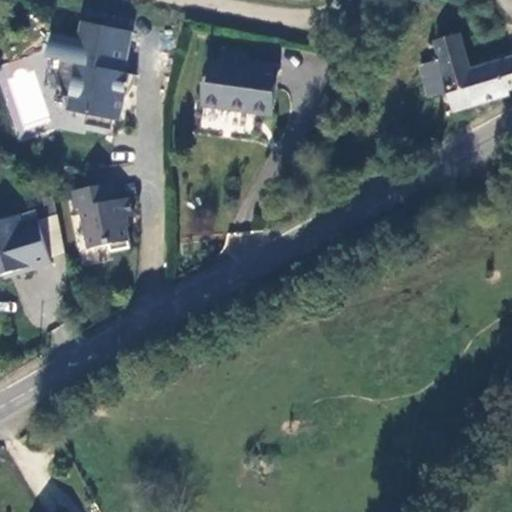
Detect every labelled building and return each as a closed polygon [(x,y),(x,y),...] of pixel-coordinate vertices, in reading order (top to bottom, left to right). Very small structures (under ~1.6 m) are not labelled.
[(119,31),(83,27),(81,45),(38,40),(36,63),(49,64),(47,82),(47,88),(49,93),(51,97),(54,99),(58,101),(63,102),(61,115),(82,118),(81,128),(107,131),(108,121),(113,121),(119,73),(113,72),(119,31)] [(511,55),(465,69),(455,34),(428,41),(434,60),(416,65),(425,98),(445,92),(451,112),(506,97),(504,88),(511,85),(511,55)] [(269,119),(274,70),(206,60),(200,108),(269,119)] [(131,217),(127,198),(112,202),(109,184),(69,193),(73,212),(79,210),(89,252),(109,247),(111,253),(129,249),(123,219),(131,217)] [(45,217),(52,253),(64,251),(57,215),(45,217)] [(0,280),(14,276),(15,279),(51,267),(37,223),(21,229),(17,219),(0,224),(0,280)]
